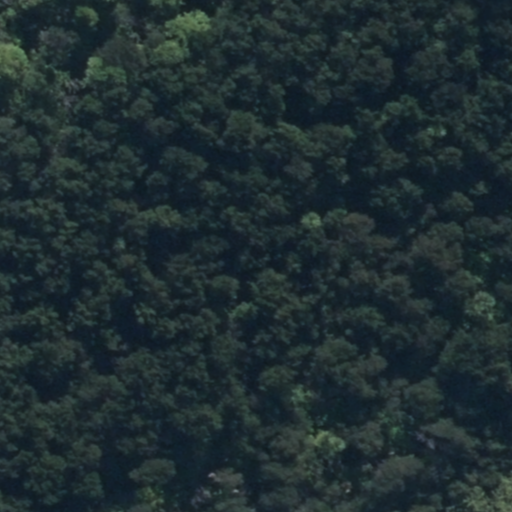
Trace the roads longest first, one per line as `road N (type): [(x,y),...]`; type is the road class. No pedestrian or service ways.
road 1 (motorway): [(327,0),(447,511)]
road 2 (motorway): [(65,511),(0,268)]
